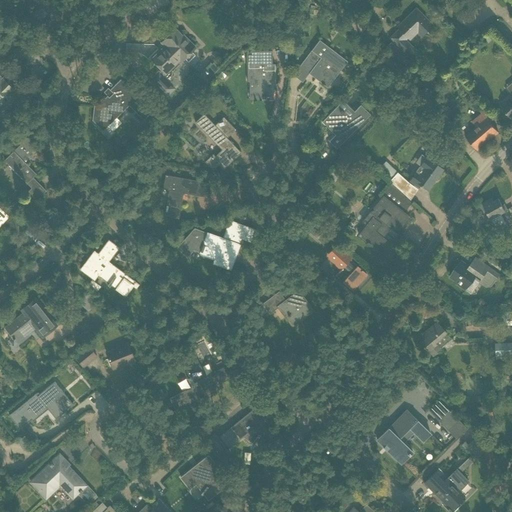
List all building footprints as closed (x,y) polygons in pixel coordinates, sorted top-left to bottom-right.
[(168,2),(162,0),(152,0),(151,8),(165,12),(168,2)] [(391,38),(409,57),(416,50),(406,39),(408,38),(410,40),(418,33),(422,36),(432,26),(416,9),(397,28),(399,29),(391,38)] [(276,16),(269,23),(275,29),(282,22),(276,16)] [(158,72),(150,81),(165,97),(174,88),(173,87),(178,83),(178,68),(183,63),(181,61),(185,58),(188,62),(195,55),(191,51),(195,47),(183,35),(182,36),(175,29),(173,30),(172,30),(167,35),(168,35),(161,42),(165,46),(151,59),(162,70),(159,73),(158,72)] [(249,81),(249,89),(253,89),(253,99),(267,99),(266,101),(269,101),(269,99),(272,99),(272,83),(275,83),(275,64),(272,63),(272,50),(260,50),(254,50),(252,47),(247,51),(247,64),(247,81),(249,81)] [(311,50),(300,65),(309,72),(313,68),(318,73),(314,78),(327,87),(347,61),(329,47),(325,52),(319,47),(314,52),(311,50)] [(199,75),(206,81),(219,68),(213,62),(211,63),(210,62),(203,70),(204,71),(199,75)] [(358,72),(357,76),(360,78),(363,77),(366,74),(367,71),(364,68),(360,69),(358,72)] [(421,80),(429,88),(436,82),(428,73),(421,80)] [(0,111),(6,106),(5,106),(15,96),(11,92),(13,90),(10,87),(11,85),(8,81),(5,82),(3,79),(0,77),(0,111)] [(143,120),(152,111),(120,79),(110,90),(113,93),(109,97),(107,96),(101,102),(100,106),(94,105),(92,120),(103,121),(113,131),(121,123),(116,118),(129,105),(143,120)] [(511,95),(500,105),(506,112),(511,119),(511,95)] [(403,97),(394,105),(399,110),(407,102),(403,97)] [(191,102),(197,108),(201,104),(196,98),(191,102)] [(329,141),(337,148),(369,114),(359,105),(347,118),(336,107),(321,122),(330,130),(331,129),(336,134),(329,141)] [(160,111),(154,117),(159,122),(165,116),(160,111)] [(466,137),(477,150),(498,132),(481,112),(472,121),(477,127),(466,137)] [(227,138),(235,129),(223,117),(215,125),(204,114),(195,122),(221,149),(215,156),(213,153),(205,161),(213,170),(219,164),(223,169),(241,152),(227,138)] [(31,187),(28,191),(37,200),(46,191),(32,177),(36,174),(26,164),(26,163),(25,163),(23,160),(36,146),(28,137),(4,160),(31,187)] [(330,170),(336,175),(345,162),(344,162),(353,149),(348,145),(330,170)] [(429,147),(425,154),(428,157),(433,150),(429,147)] [(409,181),(418,187),(420,185),(428,190),(443,169),(430,160),(426,158),(420,166),(424,169),(420,175),(416,172),(409,181)] [(389,181),(402,192),(409,182),(385,161),(379,168),(391,179),(389,181)] [(163,189),(170,190),(167,205),(166,205),(164,216),(178,218),(182,199),(180,199),(181,193),(206,197),(209,183),(165,175),(163,189)] [(365,225),(357,234),(369,244),(377,250),(385,240),(379,235),(387,224),(396,232),(409,217),(401,210),(382,195),(370,211),(374,214),(365,225)] [(505,211),(498,199),(493,201),(492,198),(480,205),(485,213),(482,214),(486,221),(491,219),(492,219),(493,220),(492,220),(498,232),(509,226),(501,213),(505,211)] [(0,225),(9,216),(0,207),(0,225)] [(302,225),(313,236),(319,229),(308,219),(302,225)] [(213,263),(230,269),(239,244),(238,244),(241,238),(252,242),(257,230),(230,221),(223,238),(207,233),(194,229),(177,249),(187,257),(193,249),(201,252),(204,251),(216,255),(213,263)] [(132,280),(108,261),(118,248),(108,240),(98,254),(94,251),(80,270),(84,272),(94,280),(94,279),(97,274),(109,283),(107,285),(109,287),(111,284),(117,289),(122,293),(132,280),(132,281),(132,280)] [(326,256),(340,270),(335,275),(342,282),(343,281),(345,282),(344,283),(352,290),(366,274),(350,259),(352,258),(337,244),(326,256)] [(455,271),(450,277),(457,282),(456,284),(465,290),(475,277),(486,285),(491,284),(495,278),(496,279),(500,274),(479,260),(475,257),(469,266),(462,261),(457,267),(456,266),(453,270),(455,271)] [(88,284),(98,290),(101,285),(91,279),(88,284)] [(287,316),(285,317),(292,326),(313,310),(298,291),(291,296),(292,297),(286,301),(279,291),(256,308),(264,318),(280,306),(287,316)] [(5,327),(13,336),(12,337),(13,339),(14,338),(18,343),(27,336),(25,333),(34,326),(41,334),(55,322),(36,298),(21,310),(23,313),(5,327)] [(418,338),(424,346),(433,356),(441,349),(440,348),(451,338),(437,322),(418,338)] [(511,341),(495,343),(496,362),(511,361),(511,341)] [(112,357),(107,359),(111,367),(112,367),(112,369),(127,363),(127,364),(135,361),(127,342),(116,347),(117,348),(109,351),(112,357)] [(88,346),(74,358),(84,369),(97,357),(88,346)] [(223,387),(221,383),(232,377),(226,366),(215,371),(206,376),(205,376),(202,370),(203,370),(197,359),(185,365),(187,370),(185,371),(189,377),(187,378),(191,386),(169,397),(169,398),(175,411),(190,403),(191,406),(207,397),(206,396),(223,387)] [(36,393),(9,415),(20,428),(31,419),(33,421),(48,409),(56,419),(65,411),(54,397),(62,391),(54,381),(37,395),(36,394),(36,393)] [(252,443),(254,444),(255,442),(260,448),(272,438),(260,423),(268,416),(259,405),(230,428),(239,439),(247,433),(254,441),(252,443)] [(448,408),(437,419),(447,430),(450,427),(458,419),(448,408)] [(406,410),(377,440),(384,447),(383,447),(383,448),(384,447),(387,449),(386,450),(386,451),(387,450),(401,463),(412,452),(399,438),(409,427),(423,441),(430,433),(406,410)] [(431,475),(424,482),(444,503),(443,505),(449,511),(451,510),(450,509),(457,502),(465,495),(460,489),(469,480),(461,472),(487,446),(476,435),(467,444),(464,447),(471,454),(444,480),(435,471),(431,475)] [(59,453),(32,479),(29,482),(46,499),(60,486),(73,499),(87,485),(68,466),(70,464),(59,453)] [(505,455),(497,457),(499,471),(507,470),(505,455)] [(205,487),(200,494),(202,495),(203,493),(208,499),(221,489),(212,479),(221,472),(208,456),(181,477),(189,489),(200,480),(205,487)] [(233,458),(227,463),(240,479),(246,474),(233,458)] [(169,511),(171,511),(159,498),(152,505),(159,511),(169,511)]
